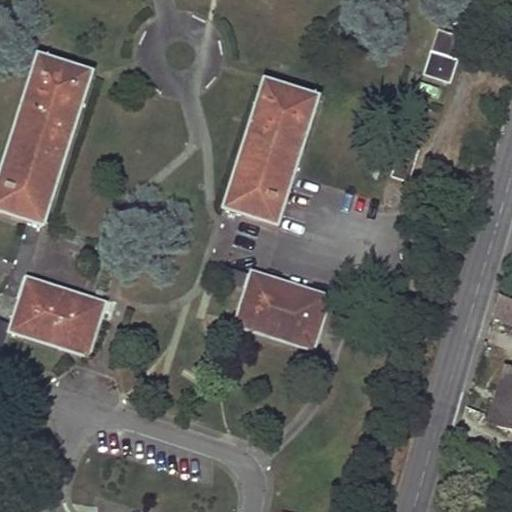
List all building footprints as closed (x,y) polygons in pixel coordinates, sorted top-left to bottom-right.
[(437,32),(423,76),(448,84),(463,39),(437,32)] [(37,56),(0,173),(0,215),(34,226),(43,229),(91,80),(93,74),(37,56)] [(264,81),(222,212),(225,213),(234,216),(239,218),(278,230),(319,99),(264,81)] [(391,177),(407,182),(417,151),(401,146),(391,177)] [(232,327),(313,353),(330,297),(250,272),(249,276),(246,285),(244,290),(232,327)] [(7,333),(88,358),(105,304),(25,278),(23,282),(18,300),(7,333)] [(493,318),(511,325),(511,302),(499,297),(493,318)] [(511,392),(511,372),(507,371),(491,425),(501,428),(511,392)] [(511,392),(501,428),(511,431),(511,392)]
